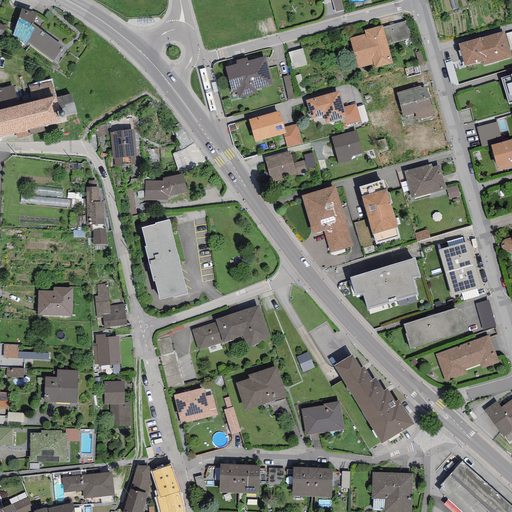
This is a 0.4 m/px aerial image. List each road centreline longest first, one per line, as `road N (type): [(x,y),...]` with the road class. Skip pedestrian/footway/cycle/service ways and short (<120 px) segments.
road 1 (residential): [(511,325),(421,3)]
road 2 (residential): [(452,422),(410,453),(385,460),(176,461)]
road 3 (residential): [(0,145),(84,146),(96,160),(144,329)]
road 4 (residential): [(191,57),(421,3)]
road 5 (tertiary): [(304,269),(170,85)]
road 6 (unknown): [(462,150),(259,206)]
road 7 (tertiary): [(442,413),(304,269)]
road 8 (residential): [(144,329),(304,269)]
road 9 (residential): [(144,329),(176,461)]
